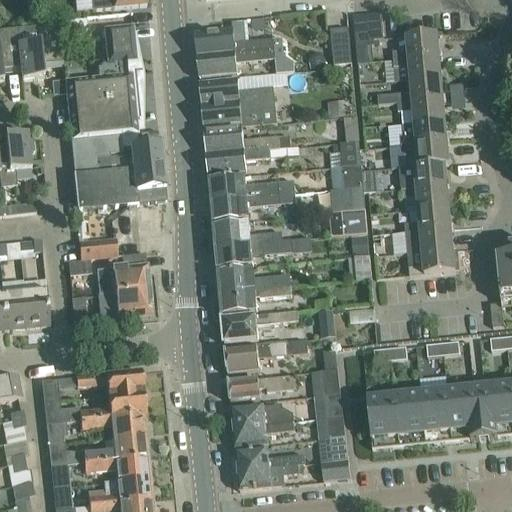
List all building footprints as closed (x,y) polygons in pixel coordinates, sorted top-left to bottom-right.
[(100,0),(102,14),(131,10),(146,8),(145,0),(100,0)] [(382,17),(368,18),(370,43),(384,42),(382,17)] [(370,43),(368,18),(353,19),(355,45),(370,43)] [(65,37),(87,35),(86,22),(64,24),(65,37)] [(196,38),(198,61),(274,53),(275,63),(277,77),(295,75),(294,65),(283,59),(282,42),(273,42),(249,45),(246,24),(231,25),(232,34),(212,36),(212,33),(199,35),(200,38),(196,38)] [(39,45),(19,47),(21,69),(20,70),(22,83),(44,80),(43,67),(63,65),(58,26),(37,29),(39,45)] [(96,140),(119,138),(138,136),(132,76),(128,77),(126,65),(137,64),(133,28),(103,31),(108,80),(84,81),(65,84),(66,97),(71,143),(96,140)] [(0,85),(4,85),(2,72),(20,70),(21,69),(19,47),(18,31),(0,32),(0,85)] [(330,32),(332,52),(334,68),(352,67),(348,31),(330,32)] [(393,64),(439,59),(437,37),(406,40),(407,50),(392,52),(393,64)] [(274,53),(198,61),(200,83),(238,79),(236,67),(275,63),(274,53)] [(310,59),(308,64),(312,70),(317,71),(323,68),(324,62),(321,56),(315,55),(310,59)] [(439,59),(393,64),(394,69),(394,72),(410,70),(411,83),(441,81),(439,59)] [(443,103),(441,81),(411,83),(412,96),(378,99),(379,109),(398,107),(443,103)] [(205,131),(224,130),(242,128),(241,125),(244,125),(245,131),(277,128),(274,94),(239,97),(238,83),(200,86),(205,131)] [(65,84),(53,85),(54,98),(58,98),(66,97),(65,84)] [(443,103),(398,107),(399,115),(413,114),(414,126),(445,124),(443,103)] [(348,106),(328,108),(329,122),(349,120),(348,106)] [(346,145),(359,144),(356,120),(344,121),(346,145)] [(445,124),(414,126),(416,139),(401,140),(402,149),(447,145),(445,124)] [(290,141),(278,142),(244,145),(242,132),(205,135),(207,159),(265,154),(264,152),(268,151),(268,154),(291,152),(290,141)] [(6,151),(0,151),(0,188),(0,191),(16,189),(15,173),(31,171),(29,155),(34,155),(32,142),(28,143),(27,136),(5,138),(6,151)] [(99,164),(99,168),(109,168),(108,161),(117,160),(117,156),(121,156),(119,138),(96,140),(97,152),(99,164)] [(97,152),(96,140),(71,143),(72,155),(97,152)] [(359,144),(346,145),(340,146),(342,171),(361,169),(359,144)] [(449,167),(447,145),(402,149),(403,158),(418,157),(419,169),(415,169),(415,171),(445,168),(449,167)] [(100,176),(75,178),(74,178),(78,214),(138,208),(138,207),(166,204),(164,192),(165,192),(160,147),(130,150),(131,162),(117,163),(117,160),(108,161),(109,168),(99,168),(100,176)] [(265,154),(207,159),(209,180),(246,177),(245,161),(248,160),(249,165),(269,163),(268,154),(268,151),(264,152),(265,154)] [(99,164),(97,152),(72,155),(74,167),(99,164)] [(99,168),(99,164),(74,167),(75,178),(100,176),(99,168)] [(445,168),(415,171),(400,172),(402,193),(447,188),(445,168)] [(361,176),(361,169),(342,171),(344,195),(348,194),(363,193),(361,176)] [(374,175),(361,176),(363,193),(363,197),(376,196),(374,175)] [(291,199),(289,181),(245,185),(245,181),(209,184),(211,207),(291,199)] [(449,210),(447,188),(402,193),(403,202),(418,200),(419,213),(449,210)] [(363,193),(348,194),(350,215),(365,213),(363,197),(363,193)] [(291,199),(211,207),(213,226),(249,223),(247,207),(251,207),(252,211),(292,207),(291,199)] [(15,209),(2,211),(3,219),(16,218),(15,209)] [(449,210),(419,213),(420,226),(405,227),(406,236),(451,231),(449,210)] [(365,213),(350,215),(343,215),(345,240),(367,238),(365,213)] [(282,237),(271,238),(254,239),(255,245),(250,245),(249,227),(214,230),(216,252),(282,246),(282,237)] [(453,253),(451,231),(406,236),(407,244),(422,243),(423,256),(453,253)] [(367,238),(350,240),(352,257),(369,255),(367,238)] [(116,242),(79,246),(80,264),(88,263),(118,260),(118,259),(117,259),(116,242)] [(42,255),(41,244),(33,244),(19,246),(20,262),(34,260),(34,256),(42,255)] [(291,246),(282,246),(216,252),(217,273),(253,269),(251,253),(255,252),(255,257),(272,256),(272,255),(292,253),(291,246)] [(496,260),(501,305),(511,304),(511,246),(509,247),(510,258),(496,260)] [(453,253),(423,256),(424,269),(408,270),(409,279),(455,275),(453,253)] [(352,257),(354,281),(371,280),(369,255),(352,257)] [(123,271),(97,273),(99,300),(104,299),(149,295),(148,276),(147,269),(146,258),(146,256),(145,256),(122,258),(123,271)] [(80,264),(68,265),(69,279),(89,277),(88,263),(80,264)] [(220,299),(291,292),(290,280),(255,283),(254,273),(218,276),(220,299)] [(291,301),(291,292),(220,299),(222,319),(258,315),(257,299),(261,299),(261,304),(291,301)] [(24,295),(27,332),(50,329),(46,293),(24,295)] [(27,332),(24,295),(2,297),(6,334),(27,332)] [(149,295),(104,299),(105,309),(101,310),(102,324),(152,319),(149,295)] [(84,301),(72,302),(75,332),(87,330),(84,301)] [(503,330),(501,306),(490,307),(490,308),(492,331),(503,330)] [(330,312),(318,313),(319,319),(326,324),(333,324),(332,312),(330,312)] [(284,316),(242,320),(222,323),(225,347),(245,345),(259,343),(258,328),(299,324),(298,315),(284,316)] [(506,341),(498,342),(499,354),(507,353),(506,341)] [(498,342),(490,342),(491,354),(499,354),(498,342)] [(308,357),(306,343),(225,352),(228,378),(260,374),(259,362),(308,357)] [(444,359),(452,358),(451,346),(443,347),(444,359)] [(459,346),(451,346),(452,358),(460,358),(459,346)] [(443,347),(434,348),(436,360),(444,359),(443,347)] [(427,349),(428,361),(436,360),(434,348),(427,349)] [(406,351),(398,352),(399,364),(407,363),(406,351)] [(390,352),(382,353),(383,365),(391,365),(390,352)] [(391,365),(399,364),(398,352),(390,352),(391,365)] [(382,353),(374,354),(375,366),(383,365),(382,353)] [(328,373),(339,372),(337,356),(326,357),(328,373)] [(339,372),(328,373),(325,374),(327,399),(341,397),(339,372)] [(107,400),(143,396),(141,374),(75,381),(76,392),(106,389),(107,400)] [(0,405),(22,401),(17,378),(0,381),(0,405)] [(231,405),(250,403),(262,402),(262,401),(280,399),(280,396),(284,391),(286,393),(291,388),(290,379),(228,385),(231,405)] [(44,407),(59,405),(57,383),(41,385),(44,407)] [(490,442),(498,441),(497,440),(511,438),(511,398),(511,387),(484,390),(490,442)] [(452,445),(471,443),(471,444),(479,443),(473,391),(447,394),(452,445)] [(426,447),(452,445),(447,394),(421,396),(426,447)] [(59,405),(44,407),(46,429),(65,426),(80,425),(144,418),(146,418),(143,396),(107,400),(109,413),(80,416),(79,411),(60,413),(59,405)] [(400,450),(426,447),(421,396),(395,399),(400,450)] [(341,397),(327,399),(330,421),(344,420),(341,397)] [(372,453),(400,450),(395,399),(367,402),(372,453)] [(233,433),(291,427),(290,418),(266,421),(265,409),(231,412),(233,433)] [(10,424),(24,422),(23,414),(9,417),(10,424)] [(146,439),(144,418),(80,425),(81,434),(110,431),(111,443),(146,439)] [(344,420),(330,421),(321,423),(323,435),(331,434),(332,442),(346,440),(344,420)] [(24,422),(10,424),(12,432),(13,432),(24,430),(26,429),(24,422)] [(13,432),(12,432),(10,424),(5,425),(9,447),(26,444),(24,430),(13,432)] [(67,440),(65,426),(46,429),(48,449),(64,448),(63,440),(67,440)] [(292,435),(291,427),(233,433),(235,451),(269,448),(268,438),(292,435)] [(64,456),(64,448),(48,449),(50,470),(84,467),(148,461),(146,439),(111,443),(113,455),(84,458),(64,456)] [(12,468),(11,460),(23,458),(29,457),(26,444),(9,447),(5,448),(9,468),(12,468)] [(238,476),(298,470),(297,460),(270,463),(269,452),(236,455),(238,476)] [(12,468),(25,465),(23,458),(11,460),(12,468)] [(148,461),(84,467),(85,476),(115,473),(116,486),(150,482),(148,461)] [(332,465),(334,484),(350,482),(348,463),(332,465)] [(25,465),(12,468),(14,476),(26,473),(25,465)] [(12,468),(9,468),(12,489),(31,486),(29,473),(26,473),(14,476),(12,468)] [(68,469),(51,471),(53,492),(70,490),(68,469)] [(298,470),(238,476),(240,494),(272,491),(271,480),(298,477),(298,470)] [(150,482),(116,486),(117,498),(106,499),(105,494),(88,496),(89,510),(152,504),(150,482)] [(31,486),(12,489),(15,503),(28,501),(34,500),(31,486)] [(16,511),(30,509),(28,501),(15,503),(16,511)] [(71,501),(54,503),(54,511),(67,511),(72,511),(71,501)]
